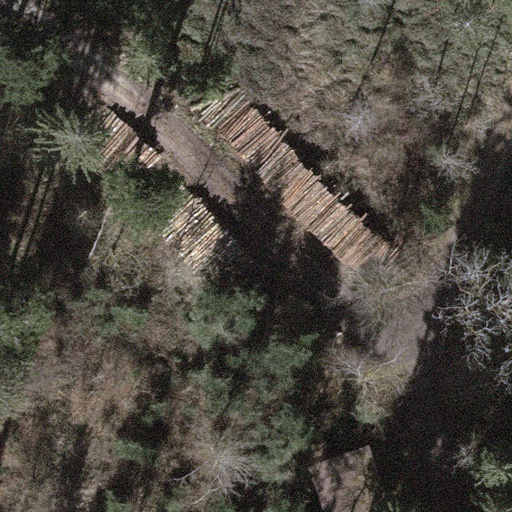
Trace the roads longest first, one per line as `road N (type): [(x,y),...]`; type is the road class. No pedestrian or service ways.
road 1 (track): [(429,374),(41,13),(12,0)]
road 2 (track): [(436,511),(426,308),(511,130)]
